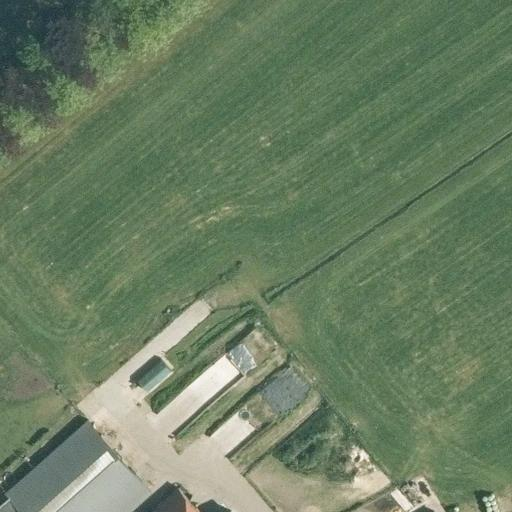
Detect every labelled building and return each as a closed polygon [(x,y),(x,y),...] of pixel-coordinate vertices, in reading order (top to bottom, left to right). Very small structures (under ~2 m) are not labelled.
[(197,427),(205,422),(192,403),(185,409),(197,427)] [(178,405),(157,424),(177,446),(198,427),(178,405)] [(272,433),(271,418),(263,418),(262,414),(245,415),(246,431),(226,432),(227,446),(234,446),(235,450),(259,449),(258,434),(272,433)] [(18,511),(21,510),(22,511),(127,511),(151,491),(134,472),(88,420),(5,493),(9,497),(0,504),(0,511),(18,511)] [(149,511),(200,511),(178,487),(149,511)]
